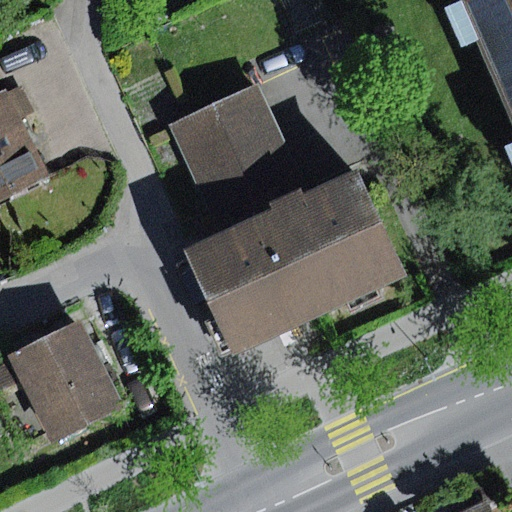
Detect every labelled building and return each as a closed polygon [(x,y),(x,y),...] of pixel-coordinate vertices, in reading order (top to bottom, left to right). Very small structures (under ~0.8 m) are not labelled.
[(511,0),(461,0),(511,118),(511,0)] [(187,251),(234,358),(411,279),(363,171),(307,196),(258,84),(168,124),(218,236),(187,251)] [(0,199),(46,177),(6,94),(0,96),(0,199)] [(83,324),(11,356),(52,447),(124,415),(83,324)] [(494,511),(487,497),(455,511),(494,511)]
